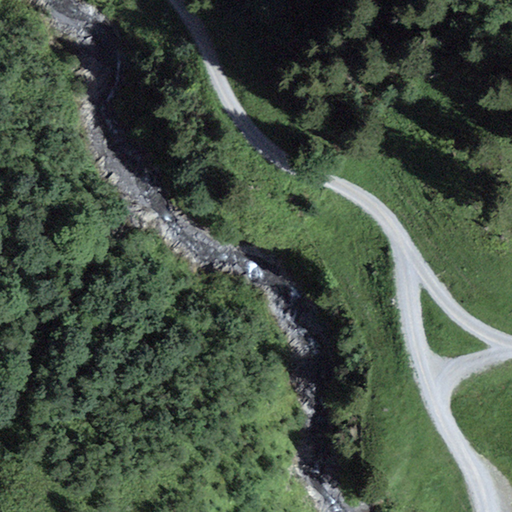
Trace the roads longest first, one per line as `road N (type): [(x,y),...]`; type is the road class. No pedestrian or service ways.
road 1 (track): [(393,225),(342,189),(266,157),(181,0)]
road 2 (track): [(489,511),(418,372),(393,225)]
road 3 (track): [(393,225),(457,319),(511,348)]
